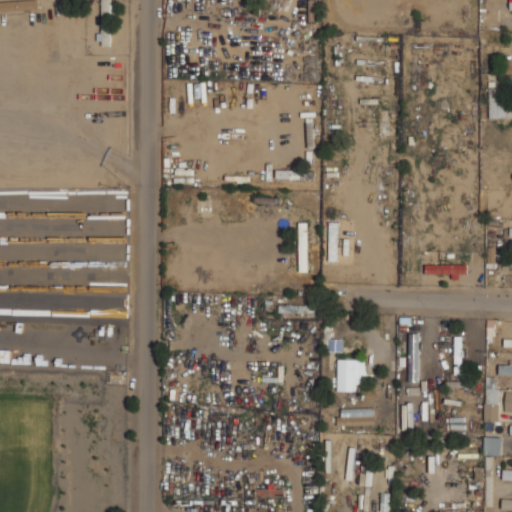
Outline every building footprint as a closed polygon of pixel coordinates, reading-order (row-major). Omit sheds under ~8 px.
[(0,11),(23,9),(21,0),(16,0),(0,2),(0,11)] [(101,0),(102,45),(113,45),(111,0),(101,0)] [(504,87),(489,88),(490,118),(505,117),(504,87)] [(299,272),(308,271),(308,222),(299,222),(299,272)] [(338,222),(329,222),(329,261),(338,261),(338,222)] [(463,374),(463,349),(462,349),(462,334),(455,334),(454,374),(463,374)] [(356,391),(356,383),(365,384),(366,359),(338,359),(337,391),(356,391)] [(496,376),(486,376),(485,421),(499,421),(499,387),(496,387),(496,376)] [(341,408),(341,416),(337,416),(337,425),(375,424),(375,408),(341,408)] [(484,455),(501,455),(501,436),(484,436),(484,455)] [(388,511),(390,493),(382,492),(381,511),(388,511)]
